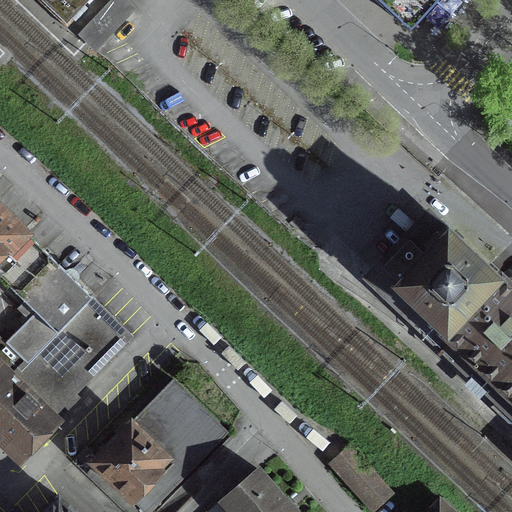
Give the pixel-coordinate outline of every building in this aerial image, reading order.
[(375,0),(410,31),(438,0),(375,0)] [(53,418),(132,337),(91,298),(26,234),(26,235),(11,221),(0,210),(0,280),(35,314),(5,344),(0,338),(0,441),(19,460),(56,421),(53,418)] [(435,325),(479,367),(511,332),(511,288),(489,267),(447,228),(393,285),(435,325)] [(511,332),(479,367),(511,398),(511,332)] [(143,511),(148,511),(226,433),(172,380),(92,462),(143,511)] [(372,511),(391,495),(348,448),(330,464),(372,511)] [(295,511),(285,500),(284,502),(256,470),(207,511),(295,511)] [(72,511),(58,498),(43,511),(72,511)] [(449,511),(439,502),(428,511),(449,511)]
